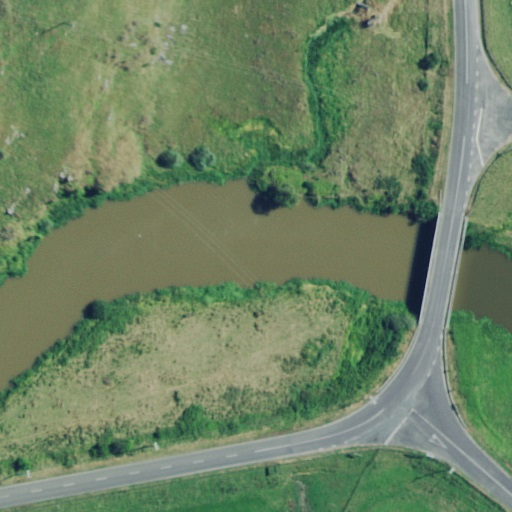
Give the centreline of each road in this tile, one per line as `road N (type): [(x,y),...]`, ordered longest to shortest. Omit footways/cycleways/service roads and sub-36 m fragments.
road 1 (tertiary): [(0,499),(322,438),(354,428),(398,397)]
road 2 (tertiary): [(398,397),(432,330),(454,212),(468,104),(465,0)]
road 3 (unclassified): [(398,397),(511,495)]
